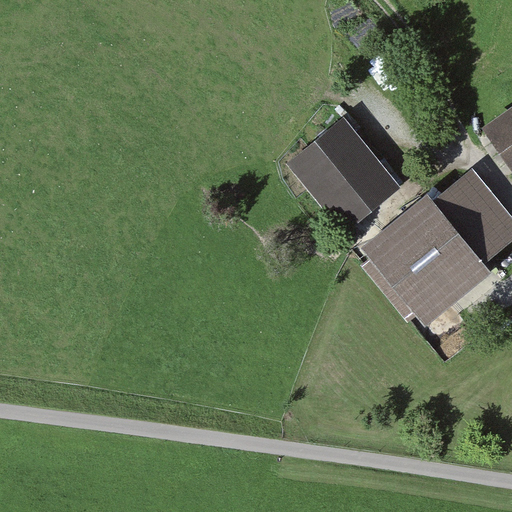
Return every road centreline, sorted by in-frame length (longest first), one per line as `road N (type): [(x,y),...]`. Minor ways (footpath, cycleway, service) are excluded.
road 1 (residential): [(511,481),(0,410)]
road 2 (track): [(381,0),(415,47),(460,143),(511,195)]
